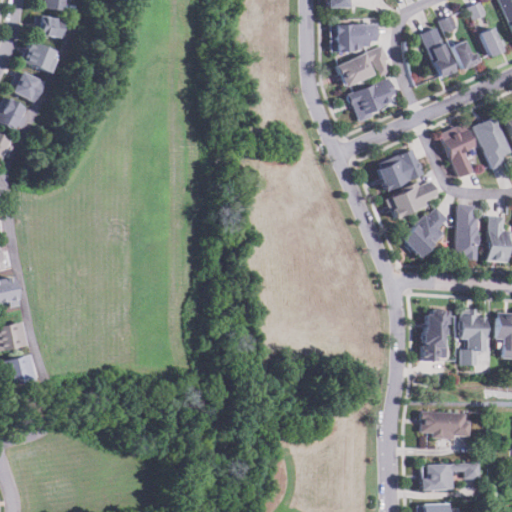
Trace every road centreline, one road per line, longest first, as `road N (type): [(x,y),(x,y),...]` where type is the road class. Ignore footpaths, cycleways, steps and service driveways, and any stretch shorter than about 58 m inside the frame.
road 1 (residential): [(13,0),(0,56),(7,511)]
road 2 (residential): [(306,27),(303,76),(390,279),(394,375)]
road 3 (residential): [(511,77),(336,152)]
road 4 (residential): [(511,284),(390,279)]
